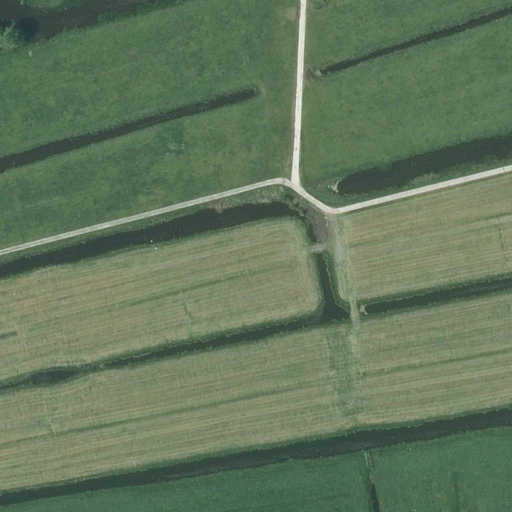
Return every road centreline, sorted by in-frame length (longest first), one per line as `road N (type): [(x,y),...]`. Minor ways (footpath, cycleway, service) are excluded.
road 1 (track): [(511,169),(333,212),(284,181),(270,181),(0,255)]
road 2 (track): [(284,181),(297,138),(302,0)]
